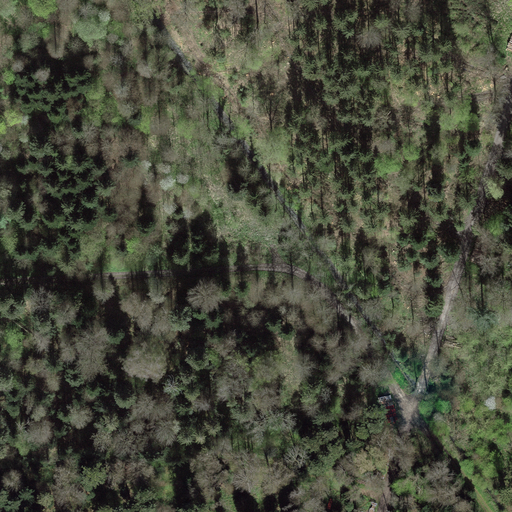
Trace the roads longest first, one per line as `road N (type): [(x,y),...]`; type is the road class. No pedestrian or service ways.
road 1 (track): [(381,511),(412,413),(312,280),(266,267),(0,277)]
road 2 (track): [(412,413),(511,104)]
